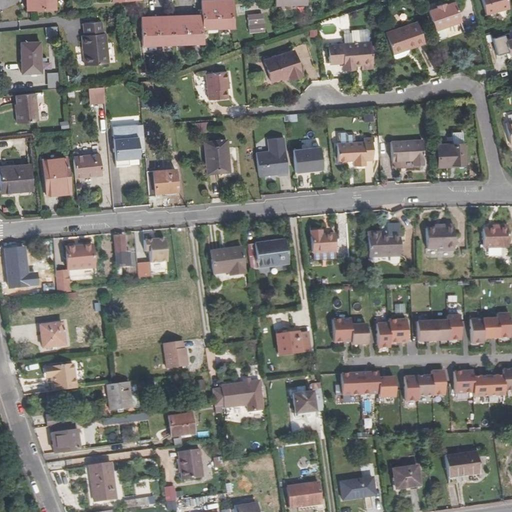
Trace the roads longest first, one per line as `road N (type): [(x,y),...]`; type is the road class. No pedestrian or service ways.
road 1 (residential): [(0,228),(495,195)]
road 2 (residential): [(495,195),(477,94),(460,84),(264,112)]
road 3 (residential): [(52,511),(1,367)]
